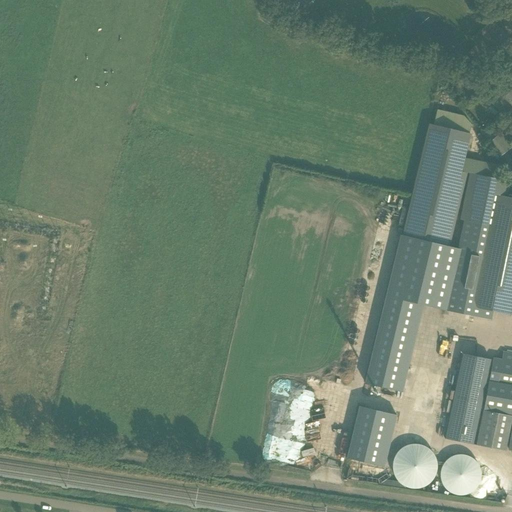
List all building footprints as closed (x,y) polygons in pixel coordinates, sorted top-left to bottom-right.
[(467,53),(480,69),(488,61),(475,46),(467,53)] [(470,134),(429,124),(402,235),(450,247),(467,172),(461,170),(470,134)] [(490,142),(500,156),(511,147),(501,133),(490,142)] [(500,157),(511,171),(511,161),(505,153),(500,157)] [(493,312),(511,315),(511,197),(507,197),(510,182),(470,173),(460,220),(463,220),(457,250),(445,310),(491,320),(493,312)] [(400,236),(365,383),(402,390),(422,305),(445,310),(457,250),(400,236)] [(475,445),(504,451),(511,419),(511,415),(511,414),(511,353),(503,352),(501,360),(493,359),(489,382),(488,381),(483,410),(475,445)] [(462,353),(444,438),(473,444),(490,359),(462,353)] [(433,386),(434,381),(433,377),(430,374),(427,371),(423,370),(419,370),(415,371),(411,374),(409,377),(408,381),(408,385),(409,389),(412,393),(416,395),(420,396),(425,395),(429,393),(432,390),(433,386)] [(439,403),(438,400),(436,398),(433,396),(431,395),(428,395),(425,396),(423,398),(421,400),(420,403),(420,406),(421,409),(424,412),(426,413),(429,414),(433,413),(435,412),(438,409),(439,406),(439,403)] [(359,411),(346,463),(383,472),(396,420),(359,411)] [(392,460),(391,464),(392,468),(392,472),(394,476),(396,480),(399,483),(402,485),(406,487),(410,488),(414,489),(419,488),(423,487),(426,485),(430,483),(433,480),(435,476),(436,472),(437,468),(437,464),(436,460),(435,456),(432,452),(429,449),(426,446),(422,445),(418,443),(414,443),(410,444),(406,445),(402,447),(399,449),(396,452),(394,456),(392,460)] [(463,455),(460,454),(456,455),(452,456),(449,458),(446,460),(443,463),(442,466),(440,470),(440,474),(440,478),(441,481),(442,485),(444,488),(447,491),(450,493),(454,494),(457,495),(461,496),(465,495),(468,494),(472,492),(475,490),(477,487),(479,484),(480,480),(481,476),(481,472),(480,469),(478,465),(476,462),(474,459),(471,457),(467,456),(463,455)]
